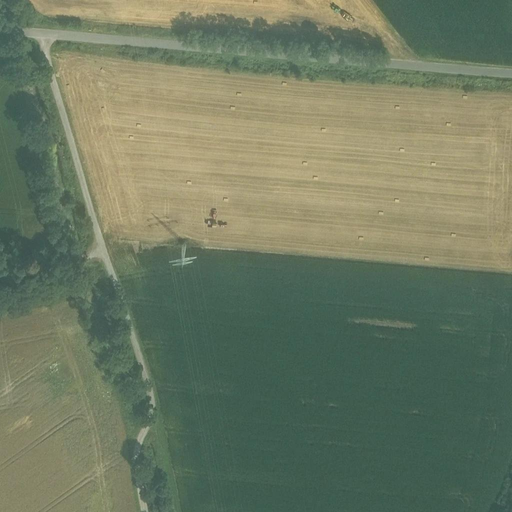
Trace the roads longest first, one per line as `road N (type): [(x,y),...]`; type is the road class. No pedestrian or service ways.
road 1 (unclassified): [(0,29),(511,75)]
road 2 (track): [(145,511),(131,445),(145,404),(38,33)]
